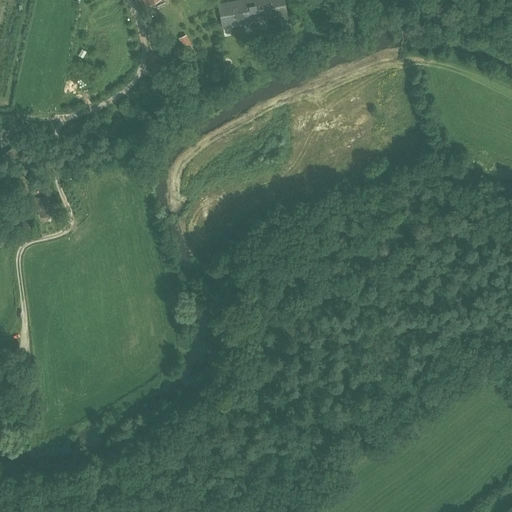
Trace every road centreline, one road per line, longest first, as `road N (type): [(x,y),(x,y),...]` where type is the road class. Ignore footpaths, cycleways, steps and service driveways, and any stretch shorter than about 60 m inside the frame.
road 1 (track): [(13,350),(22,317),(20,250),(74,224),(54,169),(57,111),(0,136)]
road 2 (track): [(128,0),(144,44),(135,82),(113,98),(57,111)]
